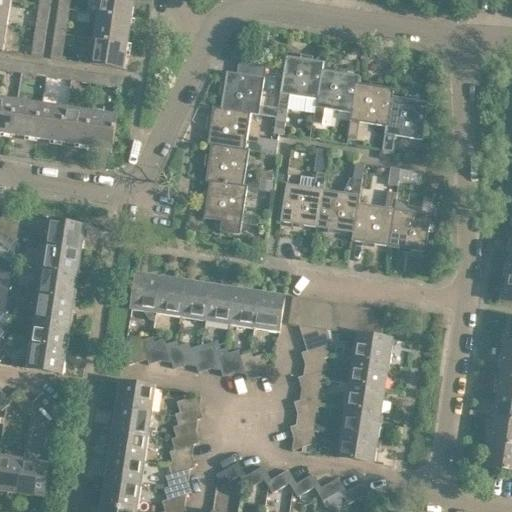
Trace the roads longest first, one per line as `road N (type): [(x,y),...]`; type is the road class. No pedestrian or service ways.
road 1 (residential): [(202,38),(140,181),(115,193),(0,176)]
road 2 (residential): [(471,36),(462,304)]
road 3 (residential): [(462,304),(438,482)]
road 4 (residential): [(438,482),(270,456)]
road 5 (residential): [(298,279),(462,304)]
road 6 (residential): [(338,15),(235,4),(202,38)]
road 7 (residential): [(471,36),(338,15)]
